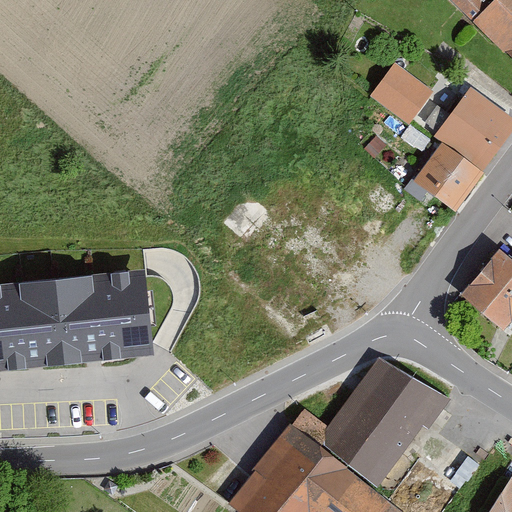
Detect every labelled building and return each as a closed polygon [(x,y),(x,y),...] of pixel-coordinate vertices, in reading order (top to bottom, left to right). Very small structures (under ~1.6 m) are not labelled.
[(511,0),(455,0),(511,56),(511,0)] [(387,60),(367,89),(405,116),(425,87),(387,60)] [(461,86),(428,133),(476,167),(509,121),(461,86)] [(475,172),(433,142),(407,179),(449,209),(475,172)] [(321,162),(291,193),(361,256),(390,224),(321,162)] [(361,256),(291,193),(247,242),(311,299),(317,305),(361,256)] [(247,242),(240,236),(212,268),(283,331),(311,299),(247,242)] [(511,311),(511,267),(491,249),(451,293),(495,331),(511,311)] [(136,280),(0,293),(0,365),(143,351),(136,280)] [(371,351),(312,442),(382,487),(441,397),(371,351)] [(312,442),(283,419),(225,502),(240,511),(412,511),(414,509),(382,487),(312,442)] [(511,511),(511,479),(503,474),(481,511),(511,511)]
